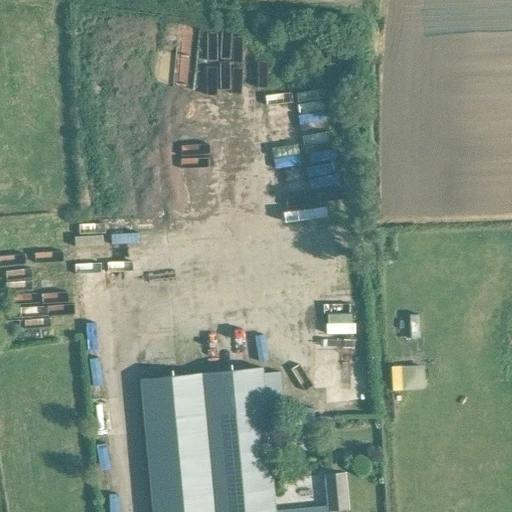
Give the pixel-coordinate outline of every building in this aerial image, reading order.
[(109,230),(87,230),(87,253),(109,253),(109,230)] [(141,230),(141,259),(152,259),(151,230),(141,230)] [(154,511),(274,511),(260,368),(141,380),(154,511)] [(421,399),(421,376),(388,377),(389,400),(421,399)] [(314,417),(314,409),(302,409),(304,429),(329,429),(329,417),(314,417)] [(347,511),(344,475),(326,476),(329,507),(276,511),(347,511)]
